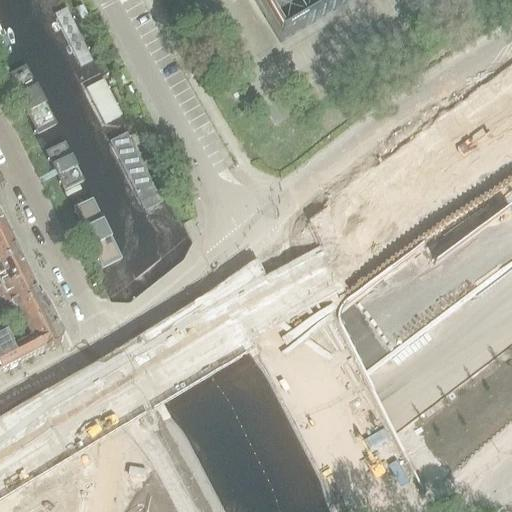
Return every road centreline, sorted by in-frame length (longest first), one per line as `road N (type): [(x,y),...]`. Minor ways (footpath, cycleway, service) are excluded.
road 1 (trunk): [(188,511),(511,280)]
road 2 (unclassified): [(245,246),(299,185),(511,38)]
road 3 (unclassified): [(245,246),(377,503),(392,511)]
road 4 (trunk): [(340,341),(88,511)]
road 5 (residential): [(245,246),(112,0)]
road 6 (residential): [(0,132),(104,342)]
road 7 (trunk): [(511,199),(340,341)]
road 8 (trunk): [(511,219),(340,341)]
road 9 (residential): [(245,246),(104,342)]
road 10 (residential): [(104,342),(0,402)]
